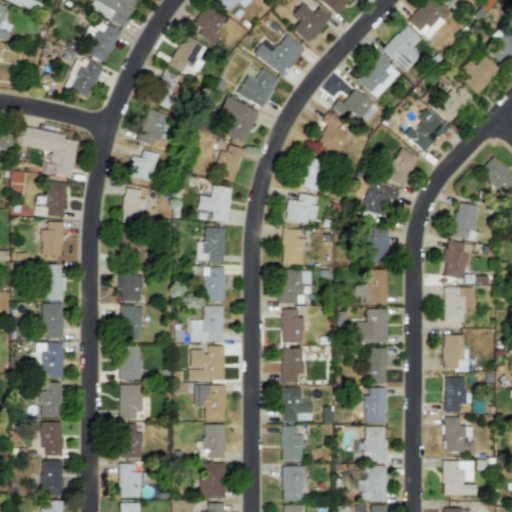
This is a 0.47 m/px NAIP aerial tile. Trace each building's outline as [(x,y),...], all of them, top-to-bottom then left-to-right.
[(1,0),(1,1),(30,9),(33,1),(30,0),(1,0)] [(90,0),(86,8),(120,27),(134,1),(132,0),(90,0)] [(235,2),(241,7),(247,0),(212,0),(225,12),(235,2)] [(347,0),(317,0),(334,15),(347,0)] [(431,0),(423,0),(404,20),(424,39),(447,15),(431,0)] [(210,46),(217,36),(212,33),(223,18),(204,4),(191,23),(199,29),(195,35),(210,46)] [(316,6),(310,14),(299,4),(290,14),(298,21),(290,29),(305,43),(328,18),(316,6)] [(0,41),(4,42),(10,24),(0,20),(0,18),(4,7),(0,5),(0,41)] [(84,37),(90,40),(84,54),(103,62),(116,30),(91,20),(84,37)] [(408,49),(418,38),(402,25),(379,50),(402,71),(416,56),(408,49)] [(511,29),(504,37),(502,35),(485,51),(498,65),(511,52),(511,29)] [(251,54),(282,75),(301,46),(283,34),(270,52),(258,43),(251,54)] [(353,79),(373,99),(397,74),(376,54),(353,79)] [(472,65),(466,60),(458,69),(467,78),(461,83),(472,94),(496,70),(481,56),(472,65)] [(276,78),(259,68),(252,80),(244,75),(233,93),(259,108),(276,78)] [(177,76),(161,70),(149,103),(167,109),(176,85),(174,85),(177,76)] [(449,90),(431,108),(445,122),(469,97),(459,87),(453,94),(449,90)] [(335,99),(328,107),(347,123),(354,115),(363,123),(375,108),(351,88),(340,103),(335,99)] [(223,134),(241,143),(255,112),(222,97),(214,114),(229,121),(223,134)] [(167,116),(145,108),(133,140),(154,148),(167,116)] [(417,119),(401,135),(419,152),(444,127),(424,108),(415,117),(417,119)] [(315,143),(337,153),(349,127),(322,114),(318,122),(324,124),(315,143)] [(0,148),(9,149),(10,132),(0,131),(0,148)] [(212,163),(219,165),(215,177),(229,182),(240,149),(225,144),(222,152),(217,150),(212,163)] [(381,179),(399,188),(414,156),(396,147),(381,179)] [(155,154),(140,150),(138,158),(129,156),(124,176),(149,182),(155,154)] [(511,181),(511,177),(489,156),(476,170),(501,194),(511,181)] [(296,186),(313,191),(321,161),(304,157),(296,186)] [(357,211),(377,219),(384,198),(392,201),(395,191),(368,181),(357,211)] [(223,222),(229,188),(209,185),(207,197),(196,195),(193,209),(208,211),(207,220),(223,222)] [(310,218),(314,196),(296,193),(294,201),(285,199),(281,220),(304,224),(305,217),(310,218)] [(450,237),(472,240),(476,205),(453,203),(450,237)] [(37,255),(59,256),(60,222),(44,222),(44,230),(38,230),(37,255)] [(193,241),(193,261),(221,261),(221,228),(201,227),(201,241),(193,241)] [(278,264),(299,264),(300,228),(279,227),(278,264)] [(369,231),(369,237),(362,237),(363,263),(385,262),(384,231),(369,231)] [(441,275),(462,278),(466,243),(443,240),(440,264),(442,264),(441,275)] [(140,301),(140,243),(119,243),(119,290),(118,290),(118,301),(140,301)] [(58,299),(59,265),(37,264),(37,299),(58,299)] [(222,301),(222,267),(200,267),(200,301),(222,301)] [(362,304),(384,303),(383,269),(363,270),(363,285),(351,285),(351,296),(361,296),(362,304)] [(440,322),(460,322),(460,308),(471,308),(471,287),(440,287),(440,322)] [(44,338),(60,338),(60,304),(39,303),(38,331),(44,331),(44,338)] [(137,340),(138,306),(117,306),(117,340),(137,340)] [(186,320),(187,341),(221,340),(220,306),(200,306),(200,319),(186,320)] [(279,309),(278,343),(300,343),(300,317),(294,317),(295,309),(279,309)] [(352,342),(383,343),(384,309),(366,309),(366,321),(353,321),(352,342)] [(461,335),(440,334),(439,370),(465,370),(466,348),(460,348),(461,335)] [(59,343),(33,343),(33,352),(26,352),(27,364),(39,364),(40,378),(60,377),(59,343)] [(116,380),(138,379),(137,346),(115,346),(116,380)] [(186,380),(220,380),(221,346),(203,346),(203,350),(186,349),(186,380)] [(278,383),(294,382),(294,374),(299,373),(299,348),(278,348),(278,383)] [(383,382),(382,348),(364,348),(364,382),(383,382)] [(440,377),(441,412),(457,412),(457,403),(462,403),(461,377),(440,377)] [(58,382),(43,382),(43,391),(37,391),(38,416),(58,416),(58,382)] [(116,419),(133,419),(133,411),(139,411),(138,384),(116,385),(116,419)] [(191,405),(201,406),(201,419),(222,420),(222,385),(191,385),(191,405)] [(297,387),(277,387),(278,421),(309,421),(309,399),(298,400),(297,387)] [(382,388),(366,388),(366,395),(361,395),(361,422),(382,422),(382,388)] [(441,452),(472,452),(471,439),(468,439),(468,426),(456,426),(456,417),(440,417),(441,452)] [(42,456),(59,456),(59,421),(38,421),(38,436),(30,435),(30,447),(42,447),(42,456)] [(118,458),(139,458),(138,433),(134,433),(133,424),(118,424),(118,458)] [(221,424),(200,424),(200,449),(205,449),(205,458),(222,458),(221,424)] [(299,434),(294,434),(294,426),(277,426),(278,461),(299,461),(299,434)] [(351,452),(359,452),(359,461),(381,461),(382,429),(362,429),(361,441),(352,441),(351,452)] [(42,496),(59,495),(58,461),(40,461),(40,476),(37,476),(38,487),(42,487),(42,496)] [(439,495),(473,495),(473,483),(470,483),(470,461),(439,461),(439,495)] [(137,497),(138,464),(116,463),(116,497),(137,497)] [(220,463),(198,463),(199,498),(221,497),(220,463)] [(384,466),(362,465),(362,480),(354,480),(353,491),(357,492),(357,500),(382,501),(384,466)] [(279,466),(279,500),(300,500),(300,466),(279,466)] [(58,511),(59,501),(38,501),(38,511),(58,511)] [(115,511),(136,511),(136,502),(115,503),(115,511)] [(220,511),(221,503),(204,503),(204,511),(198,511),(220,511)]
